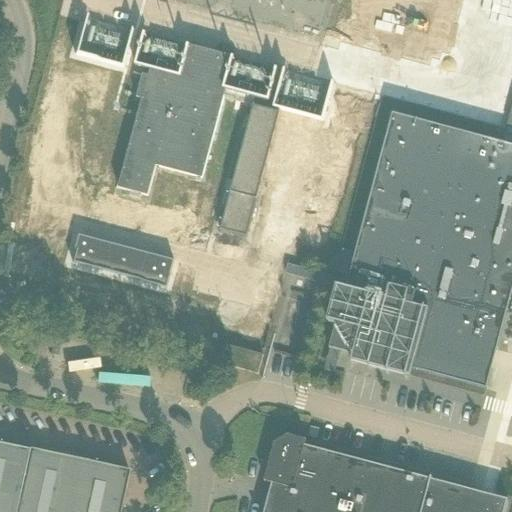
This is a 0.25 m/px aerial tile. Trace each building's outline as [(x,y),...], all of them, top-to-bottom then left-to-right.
[(46,68),(75,75),(82,50),(52,43),(46,68)] [(136,99),(142,100),(118,189),(147,197),(155,167),(201,180),(225,91),(233,61),(234,61),(234,60),(233,60),(234,58),(187,46),(187,48),(186,48),(185,49),(187,49),(179,77),(151,69),(148,77),(142,76),(136,99)] [(221,229),(246,236),(279,115),(253,108),(221,229)] [(389,364),(486,390),(511,294),(511,147),(392,115),(346,290),(339,288),(330,323),(333,324),(335,327),(329,349),(330,349),(327,359),(337,362),(339,352),(351,355),(353,358),(352,362),(387,371),(389,364)] [(171,261),(78,237),(71,263),(164,288),(171,261)] [(329,285),(332,274),(291,265),(288,275),(329,285)] [(220,365),(258,375),(263,356),(226,346),(220,365)] [(288,382),(291,358),(274,356),(271,380),(288,382)] [(504,511),(508,501),(305,447),(306,441),(288,437),(274,444),(264,483),(272,485),(264,511),(504,511)] [(0,511),(119,511),(128,472),(27,450),(26,451),(0,445),(0,511)]
